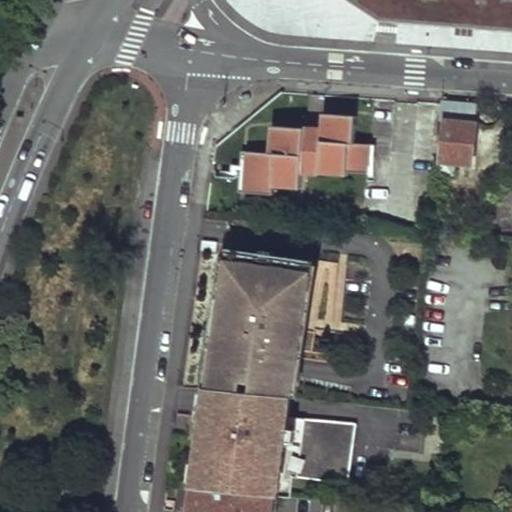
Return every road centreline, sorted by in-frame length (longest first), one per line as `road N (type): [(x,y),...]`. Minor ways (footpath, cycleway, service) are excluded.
road 1 (residential): [(192,51),(131,511)]
road 2 (residential): [(511,83),(235,57)]
road 3 (primary): [(0,235),(97,18)]
